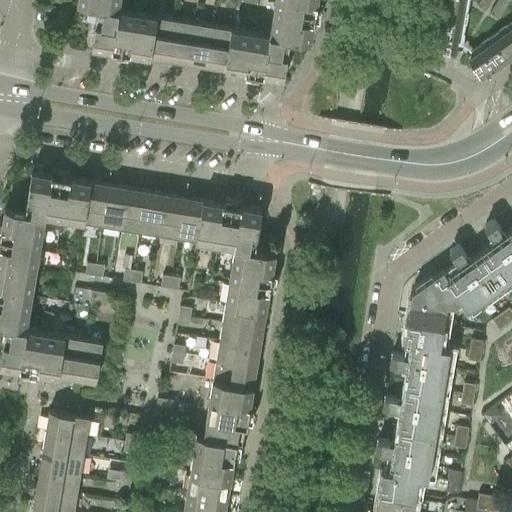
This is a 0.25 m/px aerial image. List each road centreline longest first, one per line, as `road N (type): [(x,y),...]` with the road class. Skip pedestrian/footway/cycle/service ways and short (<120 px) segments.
road 1 (residential): [(348,511),(391,279),(511,185)]
road 2 (residential): [(268,141),(273,111),(261,94),(11,49)]
road 3 (secondary): [(511,130),(437,164),(268,141)]
road 4 (residential): [(247,176),(0,144)]
road 5 (secondary): [(196,127),(4,84)]
road 6 (secondary): [(0,112),(196,127)]
road 7 (residential): [(511,70),(480,93),(419,52),(427,0)]
